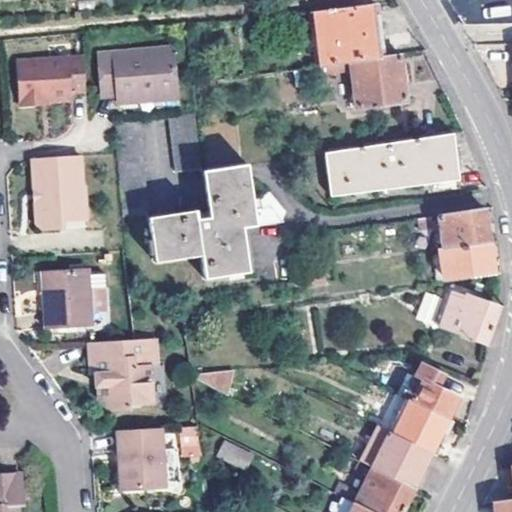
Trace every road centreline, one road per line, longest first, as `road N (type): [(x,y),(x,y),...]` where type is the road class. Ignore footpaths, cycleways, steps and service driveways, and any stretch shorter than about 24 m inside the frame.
road 1 (residential): [(421,0),(511,179)]
road 2 (residential): [(511,375),(449,511)]
